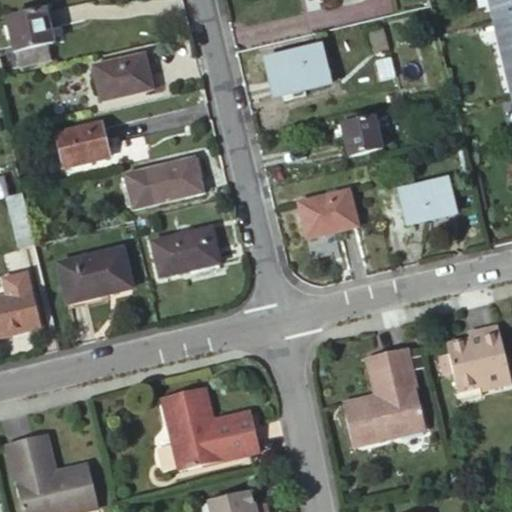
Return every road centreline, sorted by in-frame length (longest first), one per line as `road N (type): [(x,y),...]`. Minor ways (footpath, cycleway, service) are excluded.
road 1 (unclassified): [(202,0),(280,324)]
road 2 (residential): [(0,390),(280,324)]
road 3 (residential): [(280,324),(511,268)]
road 4 (residential): [(319,511),(280,324)]
